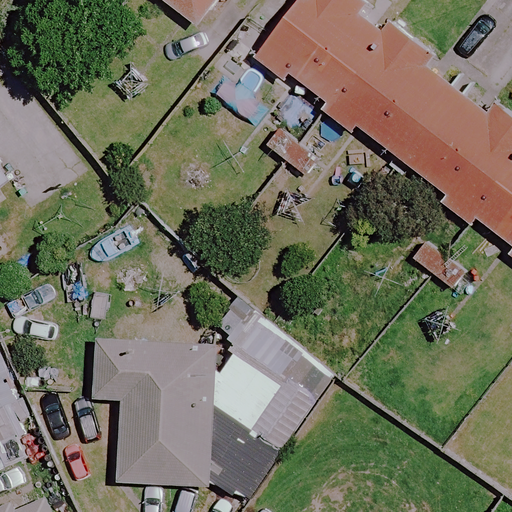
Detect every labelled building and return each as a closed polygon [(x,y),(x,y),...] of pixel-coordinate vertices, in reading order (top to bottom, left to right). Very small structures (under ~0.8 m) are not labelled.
[(162,0),(199,27),(218,0),(162,0)] [(440,203),(474,229),(478,224),(511,248),(508,253),(511,256),(511,102),(472,73),(462,86),(431,63),(441,50),(394,16),(384,29),(354,7),(359,0),(299,0),(258,56),(255,61),(291,87),(295,83),(323,104),(320,109),(352,132),(355,127),(447,194),(440,203)] [(205,72),(181,54),(144,103),(167,121),(205,72)] [(323,158),(281,125),(262,150),(304,182),(323,158)] [(0,189),(9,183),(0,169),(0,189)] [(471,268),(435,238),(415,262),(452,292),(471,268)] [(293,381),(314,351),(240,301),(210,346),(99,341),(96,401),(125,402),(121,485),(254,491),(296,431),(317,396),(293,381)] [(0,445),(43,428),(6,338),(0,340),(0,445)] [(57,511),(50,493),(4,511),(57,511)]
